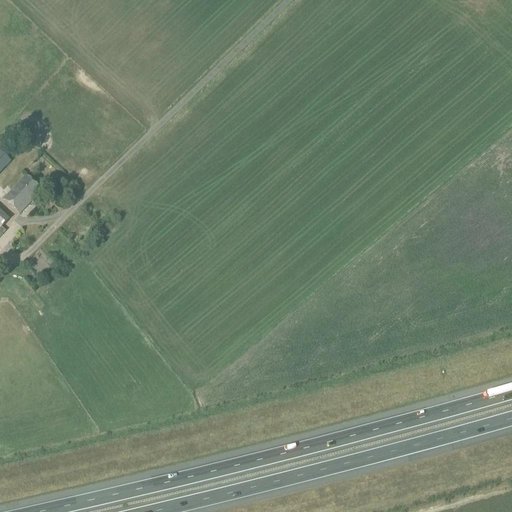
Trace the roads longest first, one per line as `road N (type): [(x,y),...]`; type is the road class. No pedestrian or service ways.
road 1 (motorway): [(511,392),(38,511)]
road 2 (motorway): [(148,511),(511,418)]
